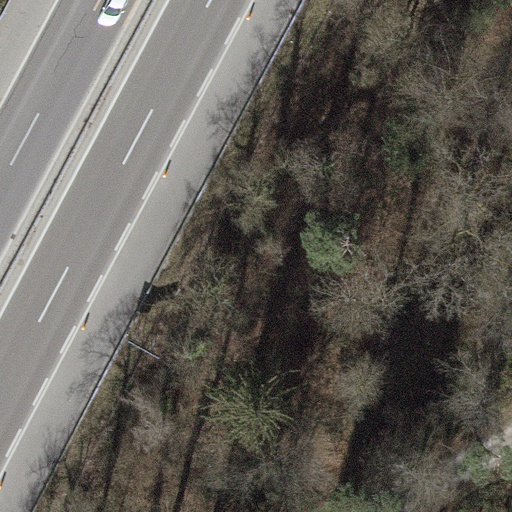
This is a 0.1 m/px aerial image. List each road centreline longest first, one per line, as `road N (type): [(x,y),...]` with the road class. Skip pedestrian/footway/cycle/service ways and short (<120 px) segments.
road 1 (motorway): [(0,404),(215,0)]
road 2 (motorway): [(99,0),(0,185)]
road 3 (track): [(511,429),(361,511)]
